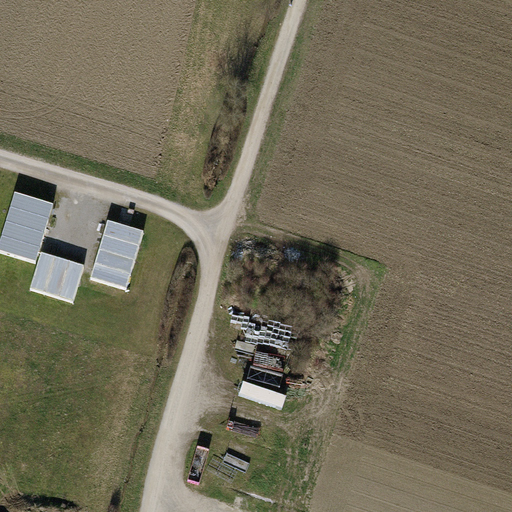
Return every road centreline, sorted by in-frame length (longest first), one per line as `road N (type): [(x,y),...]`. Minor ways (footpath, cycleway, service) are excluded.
road 1 (track): [(226,229),(143,511)]
road 2 (track): [(300,0),(226,229)]
road 3 (track): [(0,161),(226,229)]
